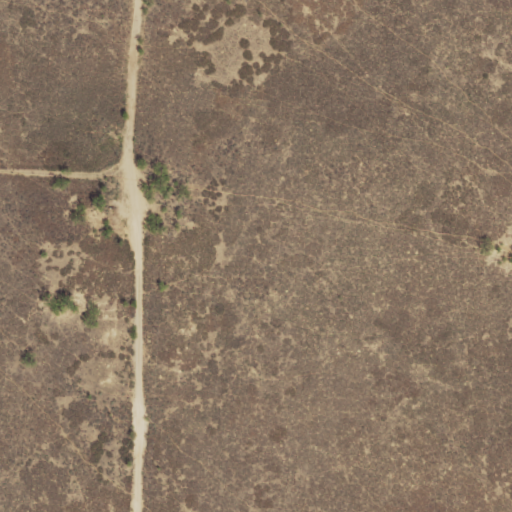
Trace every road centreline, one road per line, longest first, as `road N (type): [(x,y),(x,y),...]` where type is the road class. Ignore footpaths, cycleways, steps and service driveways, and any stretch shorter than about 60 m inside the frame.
road 1 (track): [(184,0),(171,511)]
road 2 (track): [(175,202),(0,192)]
